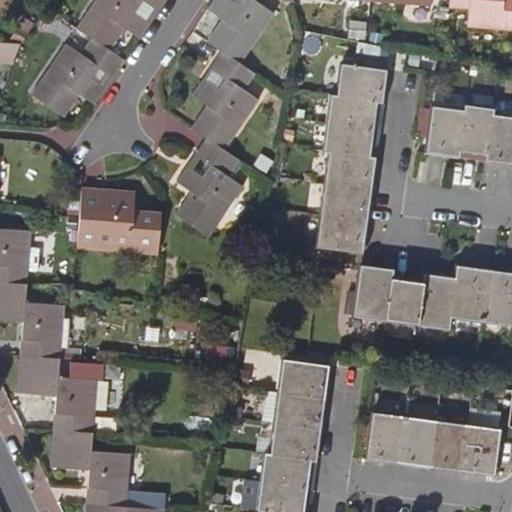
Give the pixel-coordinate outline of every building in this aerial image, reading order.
[(139,39),(151,22),(147,20),(155,9),(158,11),(165,0),(96,0),(77,28),(92,38),(110,51),(125,29),(139,39)] [(214,0),(209,7),(224,18),(208,41),(224,52),(241,64),(276,14),(260,2),(261,0),(214,0)] [(511,0),(450,0),(450,5),(470,7),(468,24),(511,28),(511,0)] [(348,35),(365,36),(366,21),(349,20),(348,35)] [(21,44),(28,33),(19,28),(9,43),(21,44)] [(94,104),(124,61),(110,51),(92,38),(81,54),(67,45),(33,94),(64,116),(80,94),(94,104)] [(241,64),(224,52),(213,69),(205,80),(194,96),(208,106),(193,128),(209,139),(225,150),(260,100),(245,88),(255,74),(241,64)] [(337,96),(383,102),(387,69),(342,62),(337,96)] [(380,129),(383,102),(337,96),(332,95),(328,122),(380,129)] [(465,110),(459,155),(486,159),(493,109),(466,104),(465,110)] [(427,151),(459,155),(465,110),(433,105),(427,151)] [(486,159),(511,162),(511,111),(493,109),(486,159)] [(330,151),(376,158),(380,129),(328,122),(324,151),(330,151)] [(225,150),(209,139),(196,156),(213,168),(205,179),(189,168),(179,182),(194,193),(178,216),(209,239),(245,187),(230,177),(241,161),(225,150)] [(372,188),(376,158),(330,151),(325,182),(372,188)] [(371,195),(372,188),(325,182),(321,213),(367,220),(371,195)] [(159,253),(161,214),(134,212),(135,194),(82,190),(80,217),(79,228),(97,229),(96,248),(159,253)] [(363,252),(367,220),(321,213),(317,245),(352,250),(359,251),(363,252)] [(0,282),(28,285),(32,231),(0,227),(0,282)] [(79,228),(77,247),(96,248),(97,229),(79,228)] [(394,269),(361,264),(354,315),(386,320),(393,276),(394,269)] [(458,265),(456,278),(451,316),(482,320),(489,269),(458,265)] [(511,324),(511,271),(489,269),(482,320),(511,324)] [(451,316),(456,278),(425,273),(424,281),(419,324),(449,328),(451,316)] [(424,281),(393,276),(386,320),(419,324),(424,281)] [(21,356),(60,359),(64,305),(26,302),(28,285),(0,282),(0,318),(25,321),(21,356)] [(54,430),(93,433),(98,379),(58,376),(60,359),(21,356),(18,391),(57,394),(54,430)] [(325,397),(329,365),(285,359),(280,392),(325,397)] [(320,429),(325,397),(280,392),(266,389),(261,420),(276,422),(320,429)] [(367,457),(399,461),(405,415),(374,411),(367,457)] [(399,461),(431,465),(437,420),(405,415),(399,461)] [(431,465),(462,469),(465,445),(468,424),(437,420),(431,465)] [(316,460),(320,429),(276,422),(272,454),(316,460)] [(465,445),(498,449),(500,428),(468,424),(465,445)] [(93,433),(54,430),(51,464),(88,467),(85,504),(126,507),(130,452),(92,449),(93,433)] [(462,469),(494,474),(498,449),(465,445),(462,469)] [(313,487),(316,460),(272,454),(266,453),(262,480),(313,487)] [(284,511),(309,511),(313,487),(262,480),(259,508),(263,509),(284,511)]
